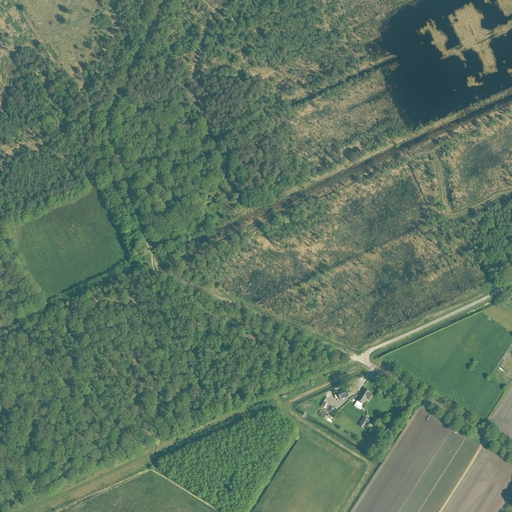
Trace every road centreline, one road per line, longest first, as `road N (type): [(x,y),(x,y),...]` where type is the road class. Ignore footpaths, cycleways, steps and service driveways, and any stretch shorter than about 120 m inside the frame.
road 1 (track): [(358,359),(167,275),(151,256),(108,122),(166,0)]
road 2 (track): [(364,363),(287,403),(369,464),(342,511)]
road 3 (unclassified): [(511,450),(358,359)]
road 4 (track): [(149,453),(20,511)]
